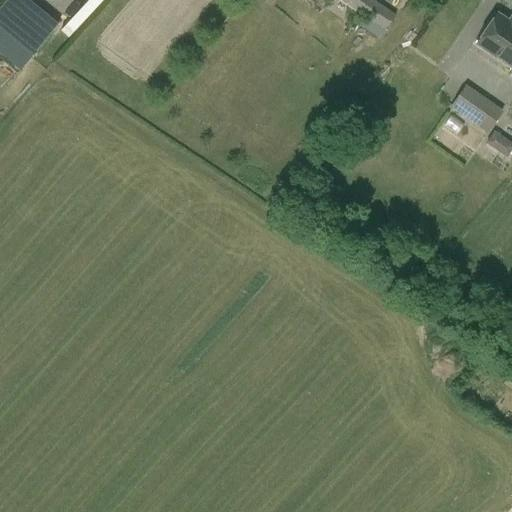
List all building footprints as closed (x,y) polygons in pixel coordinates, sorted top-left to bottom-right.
[(34,0),(9,0),(0,11),(0,23),(34,54),(61,23),(34,0)] [(385,29),(395,14),(374,0),(342,0),(366,17),(385,29)] [(476,43),(511,67),(511,14),(508,21),(496,13),(476,43)] [(0,27),(0,55),(19,71),(30,58),(33,54),(0,27)] [(449,107),(487,133),(503,110),(465,84),(451,105),(449,107)] [(493,131),(485,142),(492,147),(500,136),(493,131)]
